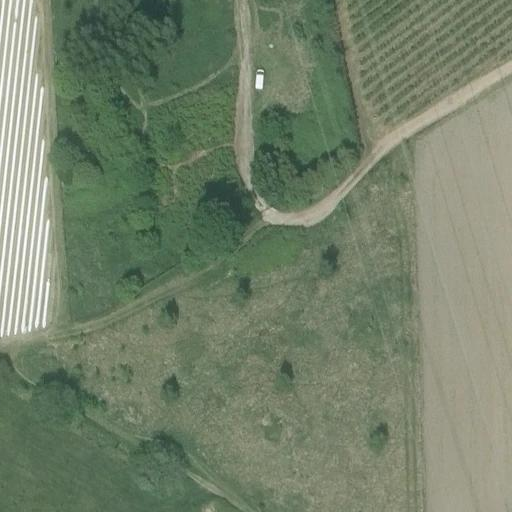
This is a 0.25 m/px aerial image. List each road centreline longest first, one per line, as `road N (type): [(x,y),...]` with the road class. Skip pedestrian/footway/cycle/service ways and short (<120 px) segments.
road 1 (track): [(511,65),(407,131),(276,230),(101,324),(0,343)]
road 2 (track): [(235,511),(0,362)]
